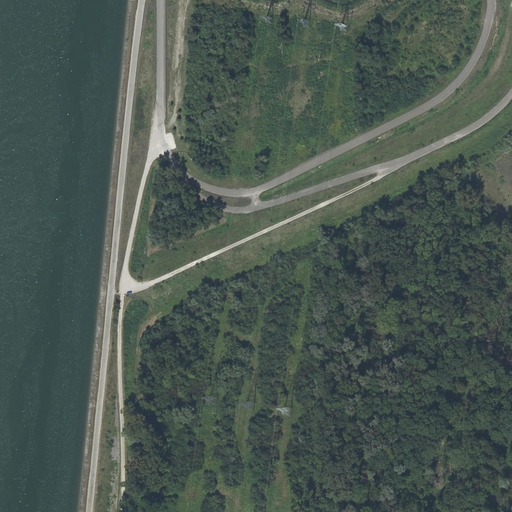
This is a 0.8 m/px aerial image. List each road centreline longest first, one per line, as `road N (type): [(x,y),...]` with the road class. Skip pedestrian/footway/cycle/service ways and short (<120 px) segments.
road 1 (unclassified): [(160,0),(167,150),(188,178),(237,194),(298,172),(445,94),(475,60),(491,0)]
road 2 (track): [(120,511),(125,265),(145,172),(164,141)]
road 3 (track): [(124,281),(148,286),(375,180),(388,165)]
